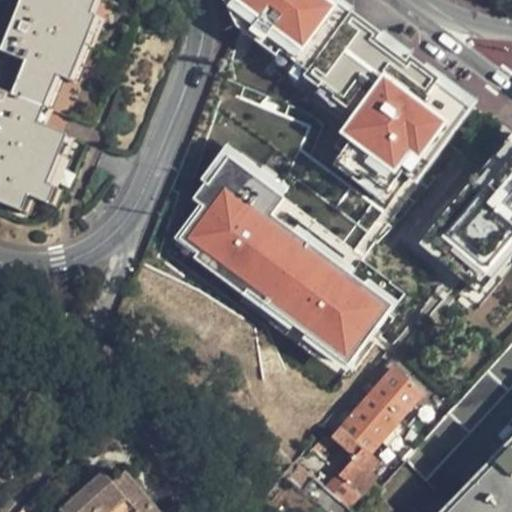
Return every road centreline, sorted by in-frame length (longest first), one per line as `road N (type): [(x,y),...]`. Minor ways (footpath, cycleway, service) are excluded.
road 1 (residential): [(129,217),(133,242),(102,305),(100,389),(217,511)]
road 2 (residential): [(198,0),(199,39),(129,217)]
road 3 (residential): [(129,217),(58,261),(0,259)]
